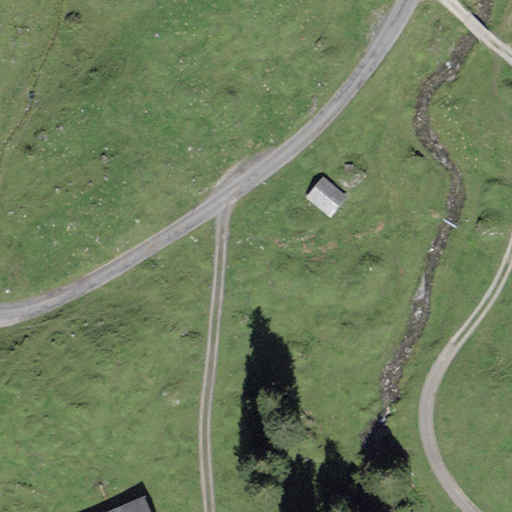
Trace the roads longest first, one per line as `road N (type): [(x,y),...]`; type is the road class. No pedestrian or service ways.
road 1 (unclassified): [(401,0),(371,59),(313,130),(201,212),(26,315),(0,318)]
road 2 (track): [(221,198),(208,511)]
road 3 (track): [(511,241),(487,299),(436,364),(422,403),(422,440),(449,494),(468,511)]
